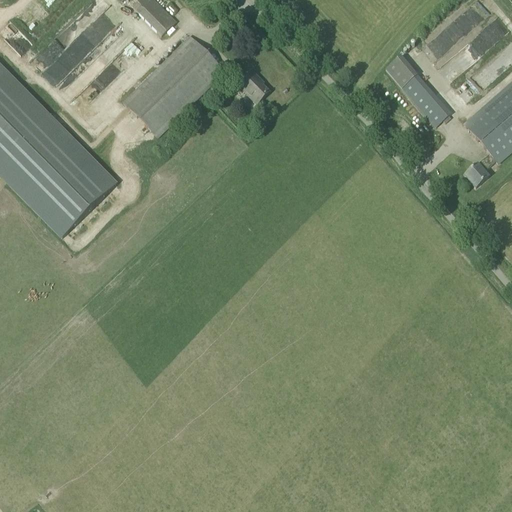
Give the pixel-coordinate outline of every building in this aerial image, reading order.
[(96,56),(104,56),(104,1),(102,0),(95,0),(46,49),(46,56),(61,57),(66,52),(74,60),(89,60),(89,58),(95,58),(96,56)] [(175,25),(150,0),(143,0),(133,11),(161,39),(175,25)] [(448,53),(469,34),(466,31),(470,26),(461,16),(436,40),(448,53)] [(123,105),(157,140),(224,74),(189,39),(123,105)] [(436,130),(443,123),(445,125),(451,121),(449,119),(451,117),(417,78),(400,58),(385,72),(402,91),(436,130)] [(452,81),(456,86),(475,73),(471,67),(452,81)] [(0,178),(61,240),(116,187),(0,70),(0,178)] [(238,89),(256,107),(269,95),(257,83),(259,81),(252,74),(238,89)] [(511,84),(463,127),(489,156),(496,164),(498,166),(511,153),(511,84)] [(484,175),(496,164),(489,156),(477,167),(464,178),(475,191),(488,180),(484,175)]
